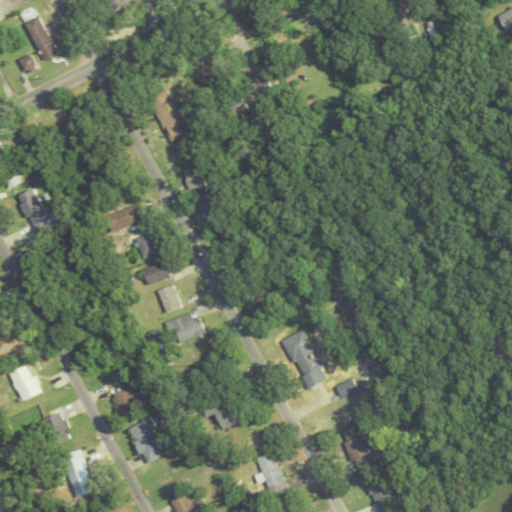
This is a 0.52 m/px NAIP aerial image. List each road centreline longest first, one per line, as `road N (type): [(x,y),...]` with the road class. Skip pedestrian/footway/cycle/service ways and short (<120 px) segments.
road 1 (residential): [(340,511),(58,0)]
road 2 (tertiary): [(143,511),(0,251)]
road 3 (tertiary): [(217,0),(0,114)]
